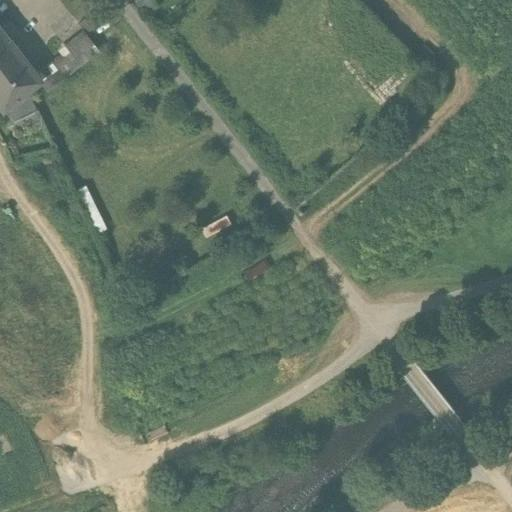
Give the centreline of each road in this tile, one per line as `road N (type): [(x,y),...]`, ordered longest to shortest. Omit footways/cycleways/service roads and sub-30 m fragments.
road 1 (track): [(382,333),(277,411),(149,464),(81,460)]
road 2 (track): [(487,467),(382,333)]
road 3 (track): [(511,279),(399,315),(382,333)]
